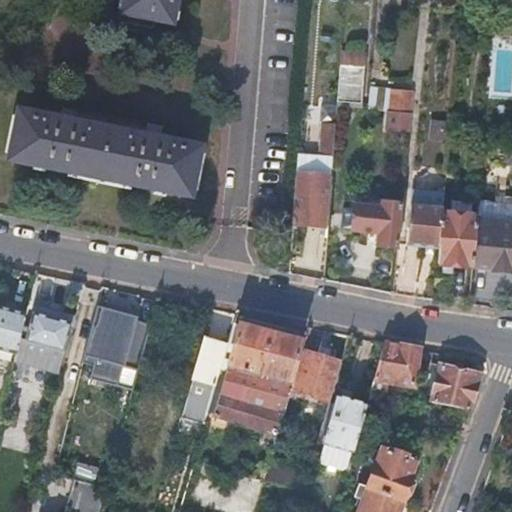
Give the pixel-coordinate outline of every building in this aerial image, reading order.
[(175,0),(122,0),(119,17),(170,27),(175,0)] [(364,62),(341,59),(340,75),(363,77),(364,62)] [(338,94),(338,102),(361,104),(363,77),(340,75),(338,94)] [(388,90),(387,112),(407,114),(408,92),(388,90)] [(323,124),(335,125),(338,102),(338,94),(326,93),(323,124)] [(6,162),(189,199),(200,147),(16,111),(6,162)] [(407,114),(387,112),(386,130),(400,131),(407,132),(407,114)] [(443,141),(445,121),(431,119),(429,140),(443,141)] [(295,175),(291,226),(327,229),(335,125),(323,124),(320,165),(325,166),(324,177),(295,175)] [(398,167),(404,167),(407,132),(400,131),(398,167)] [(440,217),(441,212),(434,211),(434,207),(430,207),(430,202),(417,201),(417,194),(408,194),(404,250),(438,252),(440,217)] [(448,218),(469,220),(470,205),(449,204),(448,218)] [(376,246),(396,248),(400,205),(379,205),(379,209),(353,207),(351,232),(376,235),(376,246)] [(474,223),(474,220),(469,220),(448,218),(440,217),(438,252),(436,268),(470,270),(470,268),(474,223)] [(511,225),(474,223),(470,268),(489,269),(489,272),(509,273),(511,225)] [(94,306),(79,355),(125,369),(140,320),(94,306)] [(27,316),(0,307),(0,350),(17,355),(27,316)] [(75,328),(77,318),(38,308),(36,307),(27,343),(28,343),(23,365),(61,373),(72,327),(75,328)] [(213,398),(209,413),(280,434),(284,419),(292,393),(303,354),(306,341),(277,333),(235,322),(228,346),(213,398)] [(205,340),(191,392),(213,398),(228,346),(205,340)] [(415,387),(421,352),(406,349),(385,345),(375,378),(390,382),(415,387)] [(331,403),(343,365),(303,354),(292,393),(331,403)] [(423,401),(469,411),(480,375),(431,365),(423,401)] [(375,378),(373,387),(389,390),(390,382),(375,378)] [(354,454),(368,404),(337,397),(324,446),(354,454)] [(401,511),(414,480),(411,479),(403,475),(407,460),(408,456),(395,451),(393,453),(384,450),(361,511),(401,511)] [(215,460),(213,467),(249,476),(250,469),(215,460)] [(403,475),(411,479),(416,464),(407,460),(403,475)] [(352,461),(345,485),(353,488),(359,463),(352,461)] [(97,481),(99,467),(76,462),(73,477),(97,481)] [(304,490),(308,476),(271,465),(267,480),(304,490)] [(99,511),(106,488),(74,480),(65,511),(99,511)]
